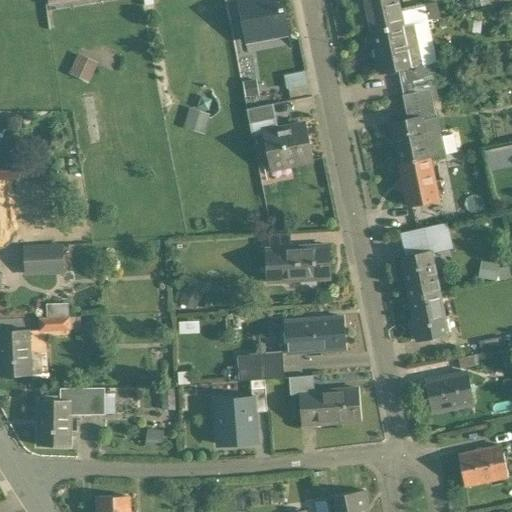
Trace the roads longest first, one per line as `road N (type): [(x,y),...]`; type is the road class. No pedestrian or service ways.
road 1 (residential): [(309,0),(402,434)]
road 2 (residential): [(389,461),(23,472)]
